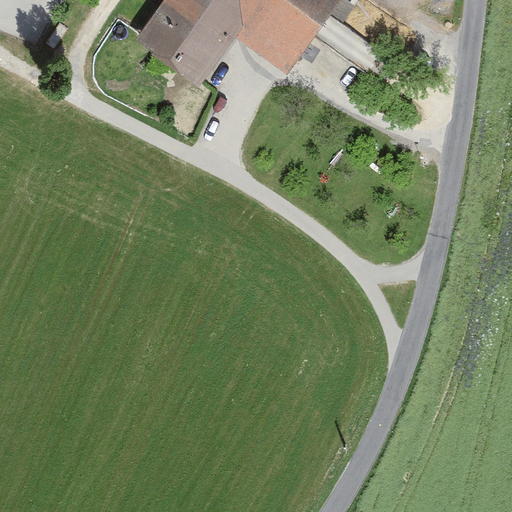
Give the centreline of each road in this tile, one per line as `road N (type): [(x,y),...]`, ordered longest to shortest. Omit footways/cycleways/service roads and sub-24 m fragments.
road 1 (tertiary): [(480,0),(432,295),(381,426),(332,511)]
road 2 (track): [(402,377),(391,327),(365,275),(330,240),(258,189),(0,56)]
